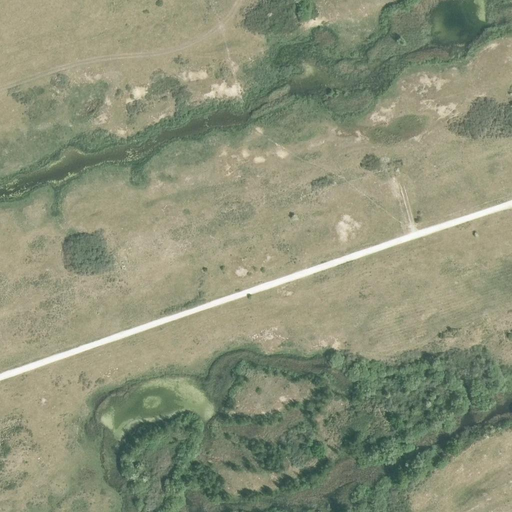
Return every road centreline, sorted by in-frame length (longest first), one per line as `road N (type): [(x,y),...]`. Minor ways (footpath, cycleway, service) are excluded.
road 1 (track): [(0,376),(511,204)]
road 2 (track): [(0,91),(101,59),(157,56),(193,44),(241,0)]
